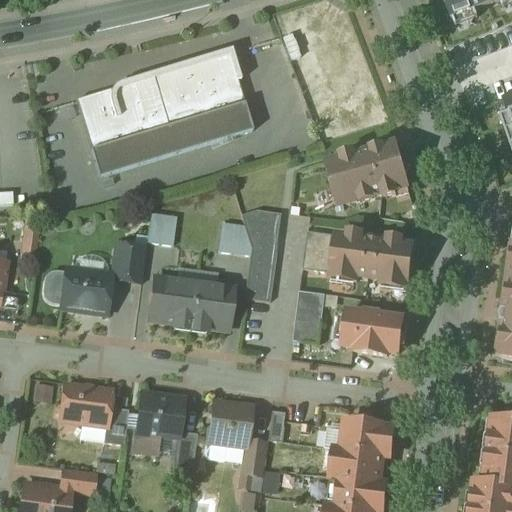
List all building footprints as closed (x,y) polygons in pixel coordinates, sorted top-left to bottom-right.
[(511,0),(428,0),(441,35),(511,9),(511,0)] [(229,57),(152,80),(151,77),(133,83),(134,86),(76,103),(92,154),(91,154),(99,180),(252,133),(245,107),(244,107),(229,57)] [(371,154),(354,159),(353,155),(340,159),(341,162),(327,166),(335,196),(341,194),(344,207),(360,203),(360,205),(373,201),(373,199),(382,196),(384,200),(396,197),(395,193),(407,189),(405,180),(409,173),(401,168),(395,147),(383,151),(382,149),(371,152),(371,154)] [(282,217),(256,214),(241,219),(244,230),(251,251),(250,259),(244,302),(270,306),(282,217)] [(176,221),(151,218),(147,246),(173,250),(176,221)] [(37,255),(38,220),(21,220),(21,254),(37,255)] [(244,230),(222,227),(218,255),(250,259),(251,251),(244,230)] [(336,239),(308,235),(303,273),(331,276),(336,239)] [(388,246),(380,245),(381,243),(369,241),(369,243),(361,242),(362,237),(349,236),(348,241),(336,239),(331,276),(344,278),(343,283),(357,285),(358,280),(381,283),(381,288),(394,290),(395,285),(408,287),(413,249),(401,248),(402,243),(389,241),(388,246)] [(511,246),(503,314),(500,319),(502,324),(498,354),(503,361),(511,361),(511,246)] [(117,280),(117,284),(141,287),(146,252),(122,248),(117,280)] [(117,280),(66,273),(65,277),(56,276),(51,277),(47,280),(45,285),(44,295),(44,300),(47,304),(52,307),(61,308),(60,312),(75,314),(77,316),(81,317),(85,314),(86,312),(94,313),(94,315),(95,317),(106,318),(111,283),(117,284),(117,280)] [(233,292),(154,282),(148,324),(189,329),(189,335),(191,335),(191,329),(228,334),(233,292)] [(325,298),(300,295),(293,345),(319,348),(325,298)] [(379,317),(366,315),(365,317),(347,315),(343,350),(354,351),(354,355),(387,359),(388,356),(398,357),(403,323),(378,319),(379,317)] [(84,389),(81,391),(64,389),(61,409),(57,412),(56,418),(59,423),(59,424),(106,431),(107,431),(110,411),(112,395),(94,393),(93,391),(84,389)] [(168,401),(142,397),(139,418),(138,426),(137,426),(136,433),(134,455),(145,456),(154,457),(153,464),(155,464),(158,440),(178,443),(183,405),(168,403),(168,401)] [(251,412),(213,407),(210,430),(208,432),(206,444),(207,445),(209,449),(220,450),(223,448),(226,449),(245,451),(247,443),(251,412)] [(129,413),(110,411),(107,431),(106,431),(104,446),(124,449),(126,432),(128,417),(129,413)] [(285,416),(272,415),(268,444),(281,446),(285,416)] [(139,418),(128,417),(126,432),(136,433),(137,426),(138,426),(139,418)] [(511,424),(492,422),(492,424),(496,425),(494,437),(490,441),(486,471),(489,475),(488,488),(511,492),(511,424)] [(394,432),(346,426),(342,454),(383,460),(383,461),(390,462),(394,432)] [(267,446),(247,443),(245,451),(240,492),(261,495),(267,446)] [(220,450),(209,449),(207,445),(205,459),(208,463),(224,465),(226,449),(223,448),(220,450)] [(383,460),(342,454),(334,453),(330,482),(338,483),(338,482),(379,488),(379,487),(383,461),(383,460)] [(94,465),(93,475),(112,476),(113,467),(94,465)] [(52,488),(18,485),(15,511),(67,511),(68,503),(91,505),(96,476),(53,472),(52,488)] [(379,488),(338,482),(338,483),(335,510),(348,511),(383,511),(387,488),(379,487),(379,488)] [(511,511),(511,492),(488,488),(487,488),(474,486),(472,498),(475,503),(474,511),(466,510),(466,511),(470,511),(511,511)] [(250,511),(252,499),(243,497),(240,511),(250,511)]
